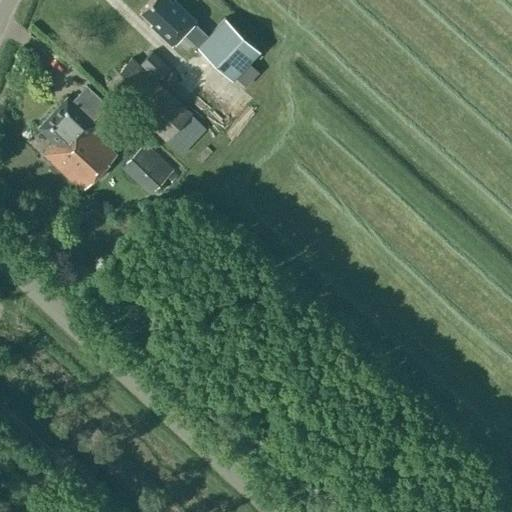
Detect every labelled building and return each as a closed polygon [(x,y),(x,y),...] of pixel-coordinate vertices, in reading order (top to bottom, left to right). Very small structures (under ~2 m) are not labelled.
[(172,0),(170,2),(168,0),(149,0),(140,10),(152,22),(150,24),(170,44),(181,32),(231,79),(258,50),(224,17),(207,35),(192,21),(193,20),(172,0)] [(150,51),(138,64),(156,80),(168,68),(150,51)] [(130,57),(106,83),(178,152),(203,126),(169,93),(130,57)] [(93,131),(98,126),(90,119),(98,110),(79,92),(71,100),(66,96),(36,127),(52,142),(42,153),(81,190),(115,153),(93,131)] [(124,162),(153,189),(156,185),(163,191),(179,174),(144,141),(138,148),(124,162)]
